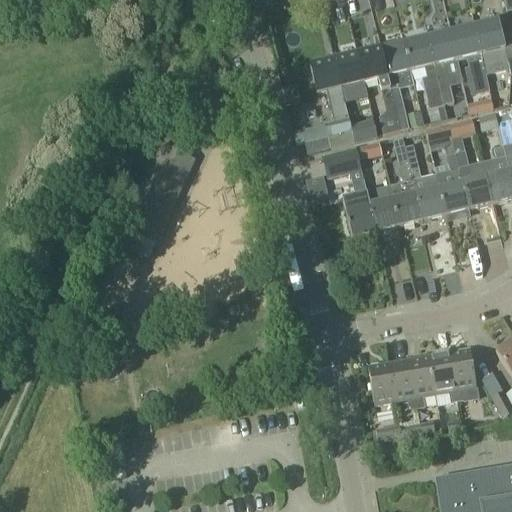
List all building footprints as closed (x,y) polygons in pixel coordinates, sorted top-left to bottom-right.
[(498,25),(474,31),(485,78),(509,72),(507,63),(504,54),(505,54),(502,43),(498,25)] [(474,31),(451,36),(457,65),(471,61),(474,73),(468,74),(474,98),(482,96),(485,113),(493,111),(485,78),(474,31)] [(451,36),(404,47),(411,76),(424,73),(427,83),(423,84),(430,114),(453,108),(445,80),(447,80),(444,68),(457,65),(451,36)] [(511,46),(511,41),(502,43),(505,54),(504,54),(507,63),(511,61),(511,46)] [(404,47),(381,53),(400,136),(409,134),(399,90),(413,86),(411,76),(404,47)] [(381,53),(357,58),(364,87),(379,83),(388,120),(380,122),(384,140),(400,136),(381,53)] [(357,58),(334,64),(341,92),(364,87),(357,58)] [(315,68),(310,70),(317,98),(327,95),(334,127),(325,129),(328,141),(352,136),(351,134),(349,124),(341,92),(334,64),(325,66),(323,62),(315,64),(315,68)] [(467,114),(442,115),(443,129),(467,128),(467,114)] [(424,131),(420,116),(405,120),(406,122),(409,134),(424,131)] [(495,119),(478,123),(481,137),(499,134),(495,119)] [(352,136),(354,147),(377,142),(374,129),(351,134),(352,136)] [(448,132),(424,138),(429,156),(452,150),(448,132)] [(403,188),(389,191),(399,232),(422,226),(405,152),(404,152),(402,144),(392,146),(403,188)] [(161,149),(114,248),(146,264),(193,165),(161,149)] [(293,154),(297,172),(317,167),(313,149),(293,154)] [(511,149),(502,151),(511,190),(511,149)] [(413,150),(405,152),(422,226),(445,220),(436,180),(421,183),(413,150)] [(496,164),(482,167),(492,209),(511,204),(511,190),(502,151),(493,154),(496,164)] [(375,237),(363,186),(355,154),(322,162),(328,184),(351,178),(356,200),(342,203),(352,243),(375,237)] [(464,156),(455,158),(469,215),(492,209),(482,167),(467,171),(464,156)] [(449,176),(436,180),(445,220),(469,215),(455,158),(445,161),(449,176)] [(389,191),(366,197),(375,237),(399,232),(389,191)] [(511,345),(495,357),(511,381),(511,380),(511,345)] [(469,354),(448,357),(456,405),(463,404),(461,395),(476,393),(469,354)] [(448,357),(428,360),(435,400),(447,398),(449,407),(456,405),(448,357)] [(408,364),(416,414),(419,429),(423,428),(420,413),(424,413),(422,402),(435,400),(428,360),(408,364)] [(408,364),(388,367),(395,407),(406,405),(407,412),(411,415),(416,414),(408,364)] [(388,367),(367,371),(374,410),(395,407),(388,367)] [(511,418),(511,412),(505,400),(504,401),(501,397),(491,403),(502,424),(511,418)] [(460,426),(447,428),(448,438),(461,436),(460,426)] [(423,428),(419,429),(421,439),(434,437),(432,427),(423,428)] [(419,429),(406,431),(408,441),(421,439),(419,429)] [(399,431),(375,435),(377,446),(401,442),(399,431)] [(511,511),(511,472),(437,485),(441,511),(511,511)]
